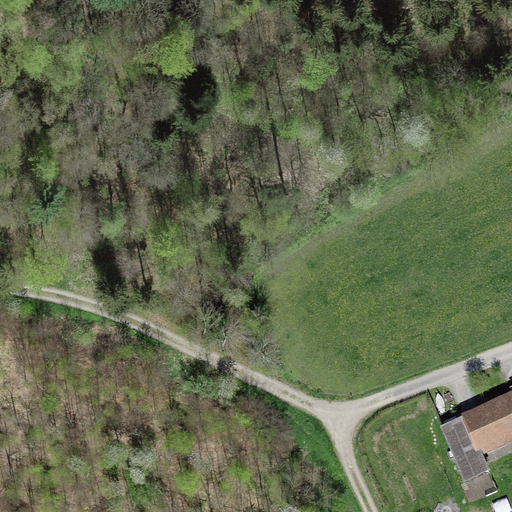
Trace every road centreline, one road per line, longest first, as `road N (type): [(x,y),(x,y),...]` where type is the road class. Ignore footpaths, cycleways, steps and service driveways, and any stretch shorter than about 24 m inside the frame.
road 1 (track): [(0,287),(99,308),(335,415)]
road 2 (track): [(511,350),(335,415)]
